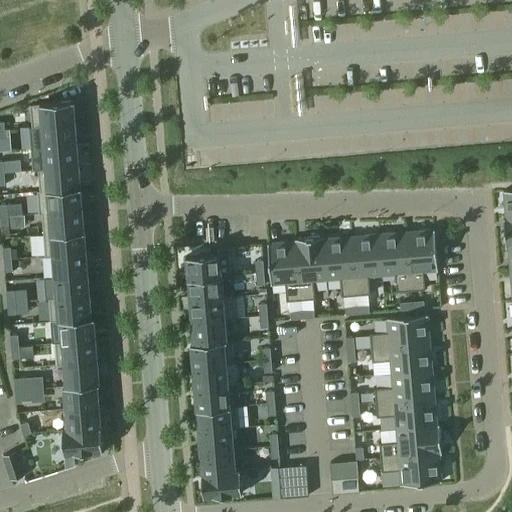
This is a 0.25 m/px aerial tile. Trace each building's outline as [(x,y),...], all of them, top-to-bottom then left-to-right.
[(74,101),(31,104),(33,127),(76,123),(74,101)] [(78,145),(76,123),(33,127),(33,128),(42,127),(44,148),(78,145)] [(80,166),(78,145),(44,148),(46,168),(39,169),(39,170),(80,166)] [(81,188),(80,166),(39,170),(40,190),(38,190),(38,192),(81,188)] [(83,209),(81,188),(38,192),(40,213),(83,209)] [(8,204),(0,204),(0,209),(1,216),(9,216),(8,204)] [(85,225),(83,209),(40,213),(40,214),(42,214),(44,234),(85,231),(85,225)] [(10,228),(9,216),(1,216),(1,221),(2,228),(10,228)] [(439,270),(435,229),(407,231),(412,290),(426,289),(424,271),(439,270)] [(87,252),(85,231),(44,234),(46,256),(87,252)] [(412,290),(407,231),(379,234),(383,275),(396,274),(397,291),(412,290)] [(383,275),(379,234),(352,236),(357,295),(371,294),(369,276),(383,275)] [(328,279),(324,236),(296,238),(302,300),(316,298),(314,280),(328,279)] [(357,295),(352,236),(325,238),(325,236),(324,236),(328,279),(341,278),(342,296),(357,295)] [(302,300),(296,238),(295,238),(296,241),(268,243),(272,284),(286,283),(287,301),(302,300)] [(11,247),(3,247),(4,259),(12,259),(11,247)] [(89,274),(87,252),(46,256),(46,257),(53,256),(55,277),(89,274)] [(222,276),(220,253),(187,256),(189,279),(222,276)] [(13,271),(12,259),(4,259),(5,271),(13,271)] [(265,272),(264,260),(256,260),(257,272),(265,272)] [(266,284),(265,272),(257,272),(258,284),(266,284)] [(90,295),(89,274),(55,277),(57,297),(49,298),(49,299),(90,295)] [(224,296),(222,276),(189,279),(190,300),(224,297),(234,296),(233,295),(224,296)] [(15,290),(7,290),(8,302),(16,302),(15,290)] [(92,317),(90,295),(49,299),(51,321),(61,321),(95,317),(92,317)] [(235,317),(234,296),(224,297),(190,300),(192,321),(226,318),(235,317)] [(424,300),(413,301),(413,309),(425,308),(424,300)] [(413,309),(413,301),(401,302),(401,310),(413,309)] [(17,314),(16,302),(8,302),(9,314),(17,314)] [(268,315),(267,303),(259,303),(260,315),(268,315)] [(369,305),(358,306),(358,313),(370,312),(369,305)] [(358,313),(358,306),(346,307),(346,314),(358,313)] [(314,309),(302,310),(303,318),(315,317),(314,309)] [(303,318),(302,310),(291,311),(291,319),(303,318)] [(431,342),(428,314),(387,317),(388,331),(370,333),(372,347),(431,342)] [(269,321),(268,315),(260,315),(261,327),(269,327),(269,321)] [(95,321),(95,317),(61,321),(63,341),(56,342),(56,343),(97,339),(95,321)] [(235,319),(235,317),(226,318),(192,321),(194,343),(191,343),(192,344),(232,341),(232,340),(228,340),(226,319),(235,319)] [(19,334),(11,335),(10,335),(11,347),(20,346),(19,334)] [(354,337),(347,337),(347,349),(355,349),(354,337)] [(98,361),(97,339),(56,343),(57,365),(98,361)] [(234,362),(232,341),(192,344),(193,365),(234,362)] [(433,370),(431,342),(372,347),(373,362),(391,360),(392,373),(433,370)] [(21,358),(20,346),(11,347),(12,359),(13,359),(21,358)] [(272,359),(271,347),(263,348),(264,360),(272,359)] [(356,361),(355,349),(347,349),(348,361),(356,361)] [(273,371),(272,359),(264,360),(265,372),(273,371)] [(100,383),(98,361),(57,365),(65,365),(66,386),(64,386),(100,383)] [(234,363),(234,362),(193,365),(195,387),(229,384),(227,364),(234,363)] [(435,397),(433,370),(392,373),(393,386),(375,388),(376,402),(435,397)] [(22,378),(14,378),(15,390),(23,390),(22,378)] [(100,406),(98,383),(66,386),(64,386),(66,408),(100,406)] [(231,405),(229,384),(195,387),(197,409),(235,406),(235,404),(231,405)] [(24,402),(23,390),(15,390),(16,402),(24,402)] [(276,402),(275,390),(266,391),(267,403),(276,402)] [(351,392),(352,404),(360,404),(359,392),(351,392)] [(437,424),(435,397),(376,402),(377,417),(395,415),(397,428),(440,425),(440,424),(437,424)] [(277,414),(276,402),(267,403),(269,415),(277,414)] [(361,416),(360,404),(352,404),(353,416),(361,416)] [(101,427),(100,406),(66,408),(68,429),(63,429),(63,430),(101,427)] [(236,406),(235,406),(197,409),(199,430),(237,427),(236,406)] [(28,421),(21,424),(24,435),(32,433),(28,421)] [(442,452),(440,425),(397,428),(398,441),(380,443),(381,457),(442,452)] [(103,450),(101,427),(63,430),(65,453),(84,451),(84,456),(100,455),(99,450),(103,450)] [(237,428),(237,427),(199,430),(201,452),(234,449),(233,428),(237,428)] [(279,445),(278,433),(270,434),(271,446),(279,445)] [(280,457),(279,445),(271,446),(272,458),(280,457)] [(356,447),(357,459),(365,458),(364,447),(356,447)] [(236,469),(234,449),(201,452),(203,474),(241,470),(241,469),(236,469)] [(23,471),(17,450),(3,455),(11,479),(12,479),(24,475),(25,475),(23,471)] [(442,481),(440,453),(442,453),(442,452),(381,457),(382,472),(400,470),(401,484),(442,481)] [(306,465),(285,467),(287,496),(309,494),(306,465)] [(243,493),(241,470),(203,474),(204,496),(207,496),(208,500),(223,499),(223,494),(243,493)] [(359,476),(332,478),(333,493),(360,491),(359,476)]
